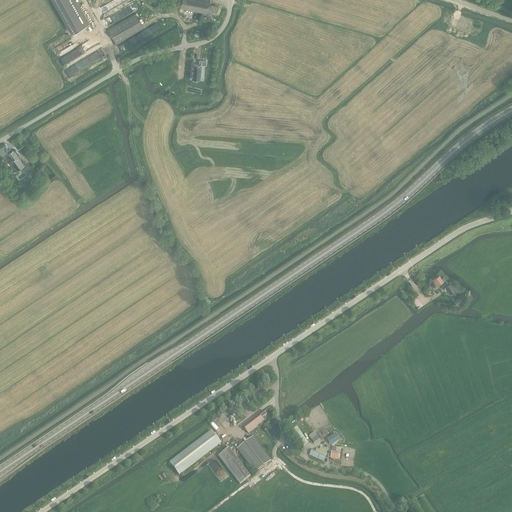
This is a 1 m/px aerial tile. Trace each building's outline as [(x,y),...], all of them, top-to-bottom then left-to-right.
[(53,0),(72,34),(89,24),(75,0),(53,0)] [(104,18),(107,26),(123,19),(124,19),(132,16),(131,13),(136,11),(133,3),(134,2),(132,0),(113,0),(101,5),(106,17),(104,18)] [(215,14),(217,6),(209,4),(209,0),(181,0),(180,8),(203,12),(203,14),(207,14),(207,13),(207,12),(215,14)] [(116,44),(143,28),(135,14),(108,30),(116,44)] [(140,35),(133,37),(136,43),(142,40),(140,35)] [(66,43),(55,47),(57,52),(68,47),(66,43)] [(200,63),(194,62),(193,77),(202,78),(202,63),(207,63),(207,59),(200,59),(200,63)] [(13,150),(9,154),(12,158),(9,159),(11,162),(17,170),(24,165),(18,157),(13,150)] [(433,288),(435,287),(438,285),(440,288),(443,286),(447,283),(443,278),(442,279),(439,275),(431,281),(429,282),(429,284),(431,288),(433,288)] [(453,282),(448,286),(453,293),(458,290),(453,282)] [(262,418),(267,415),(263,410),(249,421),(243,426),(248,433),(259,424),(260,425),(263,423),(262,422),(264,421),(262,418)] [(330,423),(317,433),(321,438),(333,428),(330,423)] [(308,443),(297,427),(292,431),(303,446),(308,443)] [(212,431),(170,463),(179,475),(221,443),(212,431)] [(335,434),(327,439),(332,445),(339,440),(335,434)] [(237,449),(255,473),(271,460),(253,436),(237,449)] [(312,449),(309,455),(323,462),(327,453),(328,450),(321,447),(319,450),(316,448),(315,451),(312,449)] [(242,483),(250,476),(229,448),(218,456),(240,484),(242,483)] [(339,453),(340,451),(340,450),(336,449),(336,450),(332,450),(332,451),(331,451),(330,458),(339,459),(340,453),(339,453)]
